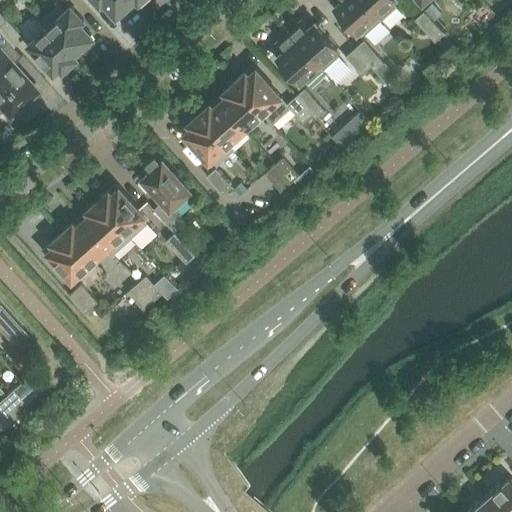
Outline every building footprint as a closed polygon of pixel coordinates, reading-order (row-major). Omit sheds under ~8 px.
[(134,0),(95,0),(100,5),(103,2),(115,14),(119,10),(121,12),(134,0)] [(381,19),(363,0),(341,0),(342,0),(334,6),(357,31),(360,28),(365,34),(381,19)] [(363,0),(381,19),(397,5),(392,0),(363,0)] [(92,35),(81,22),(68,8),(64,11),(59,5),(44,19),(75,53),(89,40),(88,39),(92,35)] [(445,31),(424,8),(415,17),(436,40),(445,31)] [(24,37),(0,10),(0,28),(15,46),(24,37)] [(75,53),(44,19),(42,21),(47,26),(28,44),(52,71),(56,67),(58,69),(60,67),(63,70),(77,57),(74,54),(75,53)] [(338,46),(316,21),(309,28),(302,20),(290,31),(324,69),(340,55),(335,49),(338,46)] [(39,90),(15,62),(23,55),(15,46),(0,28),(0,111),(3,110),(6,108),(12,114),(25,102),(28,105),(40,95),(37,92),(39,90)] [(324,69),(290,31),(278,42),(284,50),(277,56),(300,81),(303,78),(308,83),(324,69)] [(385,62),(364,39),(355,47),(376,70),(385,62)] [(376,70),(355,47),(346,55),(366,78),(376,70)] [(291,107),(256,67),(249,74),(246,71),(235,81),(262,113),(272,124),(291,107)] [(262,113),(235,81),(223,91),(226,94),(220,100),(245,129),(262,113)] [(326,110),(306,87),(298,94),(313,113),(317,117),(326,110)] [(313,113),(298,94),(288,102),(304,121),(313,113)] [(245,129),(220,100),(213,106),(210,103),(199,113),(232,150),(233,149),(228,144),(245,129)] [(232,150),(199,113),(188,123),(191,126),(183,133),(211,164),(215,161),(217,163),(232,150)] [(0,136),(6,142),(15,134),(6,124),(0,129),(0,136)] [(345,130),(337,138),(345,147),(353,139),(345,130)] [(173,205),(192,188),(158,150),(145,162),(151,169),(144,176),(165,199),(154,208),(175,231),(186,220),(173,205)] [(299,174),(291,165),(283,156),(275,164),(292,181),(299,174)] [(292,181),(275,164),(266,172),(282,190),(292,181)] [(232,185),(216,167),(206,175),(223,194),(232,185)] [(241,195),(248,188),(242,182),(235,188),(241,195)] [(147,217),(119,186),(112,193),(109,189),(98,200),(131,237),(146,223),(144,220),(147,217)] [(131,237),(98,200),(86,210),(89,213),(83,219),(113,253),(131,237)] [(113,253),(83,219),(76,225),(73,221),(62,231),(90,263),(108,248),(113,253)] [(90,263),(62,231),(51,242),(54,245),(46,251),(72,280),(90,263)] [(196,255),(176,232),(167,240),(187,263),(196,255)] [(163,293),(155,284),(147,275),(139,282),(155,300),(163,293)] [(155,300),(139,282),(128,291),(144,309),(155,300)] [(98,301),(82,283),(69,294),(86,312),(98,301)] [(0,328),(11,341),(24,329),(0,302),(0,328)] [(25,330),(14,339),(21,347),(31,338),(25,330)] [(0,412),(2,414),(21,398),(12,389),(0,399),(0,412)] [(10,423),(28,407),(29,407),(21,398),(2,414),(10,423)] [(511,511),(511,476),(510,474),(487,493),(503,511),(511,511)] [(503,511),(487,493),(465,511),(503,511)]
